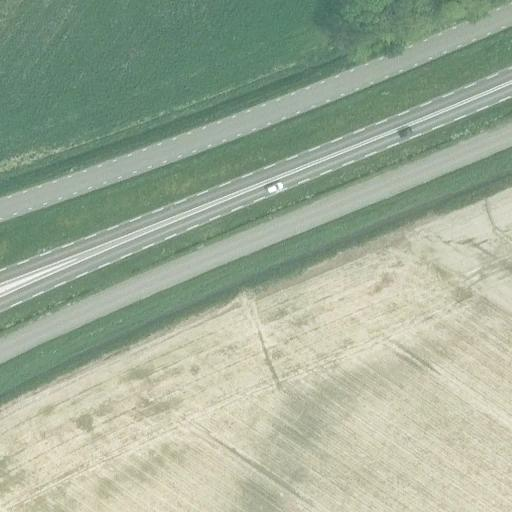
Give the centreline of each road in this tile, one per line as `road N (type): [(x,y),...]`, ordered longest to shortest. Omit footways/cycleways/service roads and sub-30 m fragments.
road 1 (tertiary): [(0,350),(511,132)]
road 2 (unclassified): [(0,210),(208,136),(511,12)]
road 3 (primary): [(137,236),(511,82)]
road 4 (primary): [(0,303),(137,236)]
road 5 (primary): [(137,236),(0,281)]
